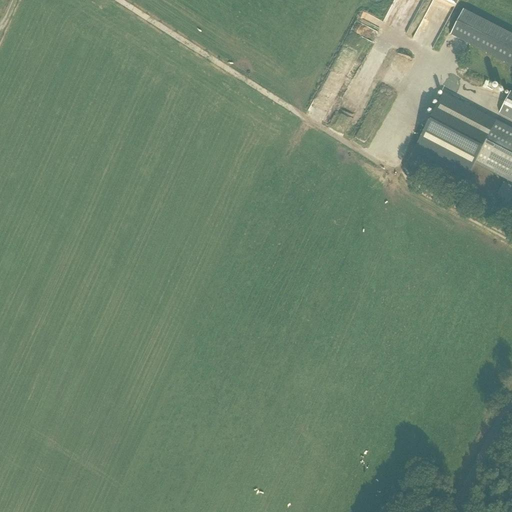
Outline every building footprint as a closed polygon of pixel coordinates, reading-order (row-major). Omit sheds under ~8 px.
[(461,14),(450,36),(511,67),(511,34),(464,9),(463,10),(461,14)] [(372,57),(352,90),(359,94),(379,61),(372,57)] [(394,66),(375,100),(385,105),(404,71),(394,66)] [(499,114),(511,120),(511,92),(499,114)] [(511,129),(444,93),(414,150),(467,177),(475,162),(511,181),(511,129)] [(511,185),(503,181),(496,195),(510,202),(511,197),(511,185)]
